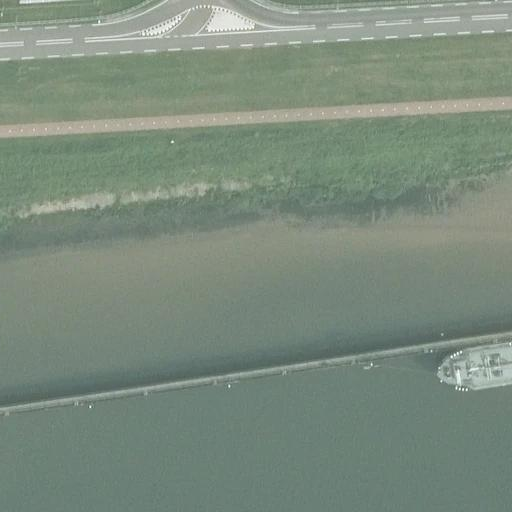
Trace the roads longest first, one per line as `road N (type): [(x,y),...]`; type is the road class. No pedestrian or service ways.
road 1 (unclassified): [(311,26),(511,13)]
road 2 (unclassified): [(175,44),(288,38),(311,26)]
